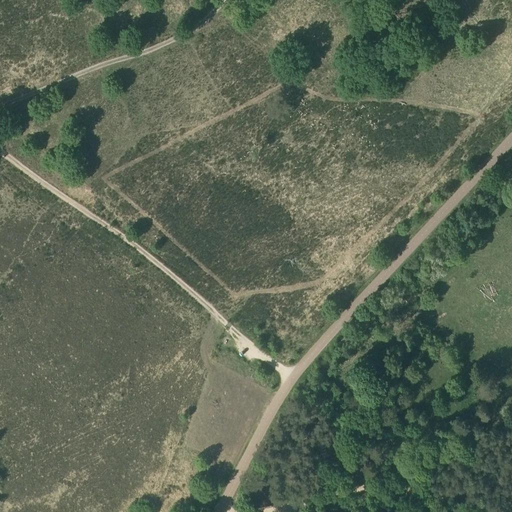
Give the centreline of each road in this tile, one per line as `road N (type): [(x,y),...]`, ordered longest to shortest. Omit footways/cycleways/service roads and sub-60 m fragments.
road 1 (unclassified): [(218,511),(301,364),(511,138)]
road 2 (track): [(292,376),(124,238),(0,152)]
road 3 (track): [(448,511),(403,483),(293,506)]
